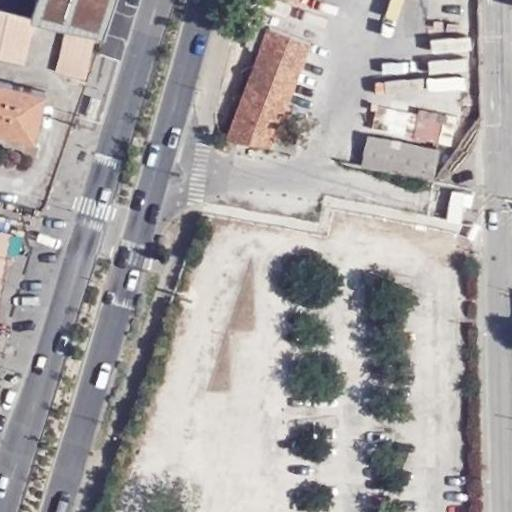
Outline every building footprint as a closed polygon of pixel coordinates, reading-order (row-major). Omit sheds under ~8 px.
[(37,0),(113,15),(116,0),(37,0)] [(26,16),(0,10),(0,61),(14,64),(26,16)] [(77,28),(64,25),(53,73),(79,79),(91,32),(77,28)] [(225,137),(268,146),(276,129),(308,43),(268,27),(225,137)] [(332,114),(344,80),(334,77),(322,111),(332,114)] [(0,134),(32,142),(44,96),(0,84),(0,134)] [(451,145),(457,118),(379,99),(372,126),(451,145)] [(285,132),(276,129),(268,146),(292,151),(300,132),(289,127),(285,132)] [(365,137),(359,165),(365,166),(430,178),(435,153),(365,137)] [(0,311),(14,232),(0,229),(0,311)]
